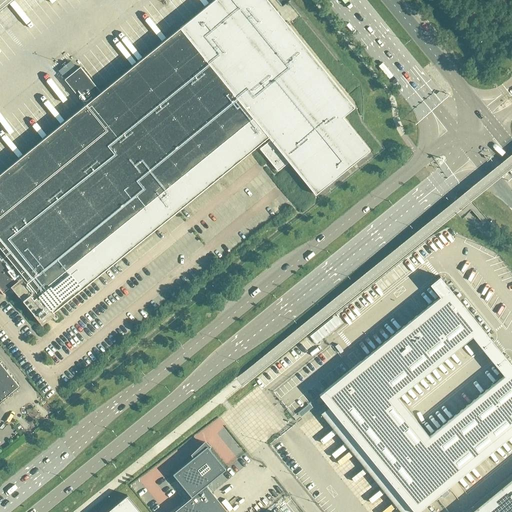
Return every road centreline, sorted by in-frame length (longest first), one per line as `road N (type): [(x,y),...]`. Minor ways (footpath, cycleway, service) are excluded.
road 1 (primary): [(456,131),(0,501)]
road 2 (primary): [(34,511),(473,153)]
road 3 (primary): [(350,0),(456,131)]
road 4 (primary): [(481,110),(391,0)]
